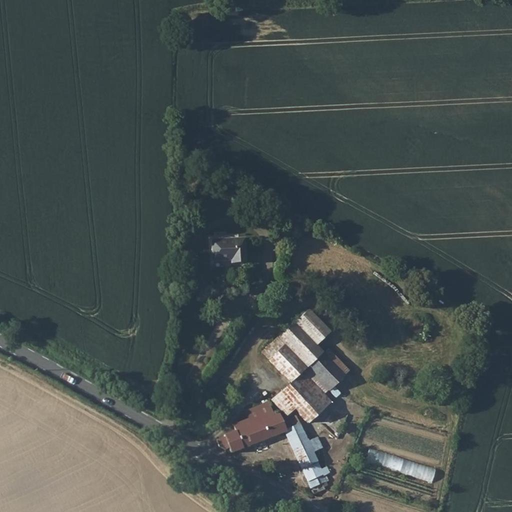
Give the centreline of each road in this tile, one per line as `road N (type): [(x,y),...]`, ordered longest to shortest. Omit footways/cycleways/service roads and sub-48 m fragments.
road 1 (unclassified): [(0,343),(310,511)]
road 2 (track): [(217,462),(157,465),(125,435),(0,367)]
